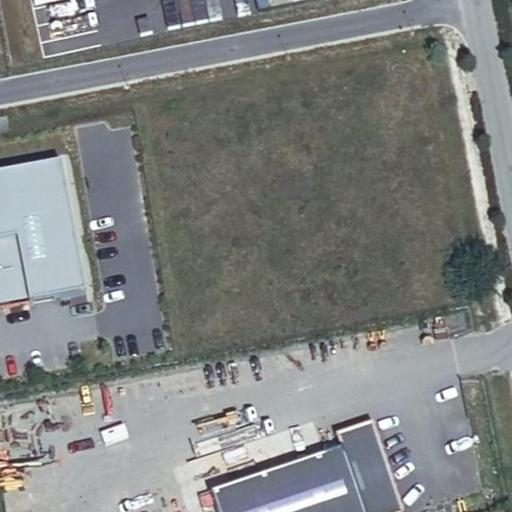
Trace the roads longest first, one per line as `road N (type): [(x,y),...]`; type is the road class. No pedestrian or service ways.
road 1 (unclassified): [(452,0),(0,91)]
road 2 (unclassified): [(480,0),(511,163)]
